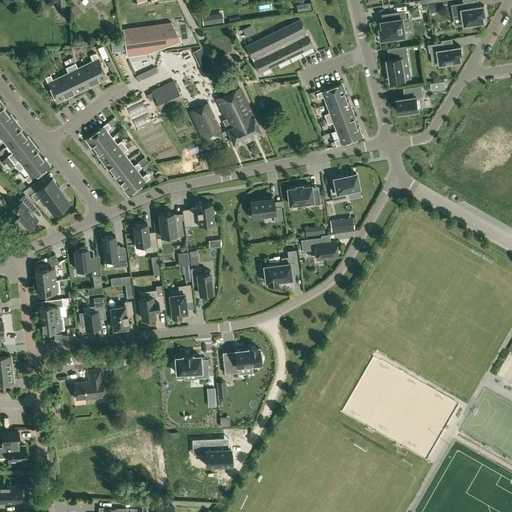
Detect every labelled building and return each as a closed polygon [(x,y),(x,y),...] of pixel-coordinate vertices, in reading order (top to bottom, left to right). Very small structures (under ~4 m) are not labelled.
[(56,0),(57,9),(66,8),(64,0),(56,0)] [(431,12),(438,11),(437,2),(429,3),(431,12)] [(464,2),(451,4),(453,16),(463,14),(464,24),(465,24),(465,26),(472,25),(472,23),(484,21),(483,15),(486,15),(484,5),(476,6),(476,5),(468,6),(468,7),(465,8),(464,2)] [(383,39),(384,40),(391,39),(390,37),(405,35),(403,18),(406,18),(405,10),(390,12),(391,19),(381,21),(382,28),(380,28),(380,30),(378,30),(379,37),(381,37),(381,39),(383,39)] [(252,60),(258,72),(278,62),(278,61),(281,59),(282,60),(290,56),(289,55),(293,53),(294,55),(302,51),(301,50),(305,48),(305,49),(313,45),(308,33),(306,34),(305,31),(306,30),(300,19),(293,22),(293,24),(289,26),(289,24),(281,28),(281,29),(278,31),(277,30),(269,34),(270,35),(266,37),(265,36),(245,46),(251,57),(252,57),(254,60),(252,60)] [(172,21),(122,27),(126,55),(146,53),(181,39),(172,21)] [(439,55),(440,63),(461,60),(460,54),(462,54),(461,46),(444,48),(443,41),(428,44),(429,51),(431,51),(431,56),(439,55)] [(406,45),(394,47),(395,54),(396,58),(402,57),(402,58),(405,57),(408,57),(406,45)] [(97,80),(98,82),(108,77),(96,52),(90,55),(93,60),(85,64),(94,82),(97,80)] [(389,59),(387,59),(391,81),(405,79),(405,78),(411,77),(408,57),(405,57),(402,58),(402,57),(396,58),(389,59)] [(110,60),(107,62),(112,73),(116,71),(110,60)] [(70,65),(82,89),(90,86),(89,84),(94,82),(85,64),(77,67),(75,62),(70,65)] [(73,91),(74,93),(82,89),(70,65),(66,67),(68,72),(60,76),(69,94),(73,91)] [(45,77),(57,102),(66,97),(65,95),(69,94),(60,76),(52,79),(50,74),(45,77)] [(160,109),(182,98),(173,79),(151,90),(160,109)] [(326,104),(345,97),(343,92),(345,92),(342,83),(316,92),(318,98),(323,96),(326,104)] [(423,109),(421,96),(423,95),(422,85),(406,87),(407,97),(397,98),(399,112),(423,109)] [(239,88),(217,98),(227,118),(222,120),(234,145),(261,132),(254,116),(253,116),(239,88)] [(188,106),(196,104),(191,90),(184,92),(188,106)] [(324,114),(326,119),(352,109),(348,100),(347,101),(345,97),(326,104),(329,112),(324,114)] [(204,141),(222,133),(208,102),(190,111),(204,141)] [(333,122),(336,130),(355,123),(353,118),(355,118),(352,109),(326,119),(328,124),(333,122)] [(0,132),(16,121),(10,114),(9,115),(6,111),(0,115),(0,132)] [(0,139),(2,138),(7,145),(23,133),(20,129),(21,128),(16,121),(0,132),(0,139)] [(92,145),(95,149),(111,137),(106,130),(111,126),(107,122),(85,139),(91,146),(92,145)] [(362,135),(358,126),(356,127),(355,123),(336,130),(339,138),(334,140),(336,145),(362,135)] [(8,155),(11,159),(33,143),(27,135),(26,136),(23,133),(7,145),(12,152),(8,155)] [(97,154),(102,161),(124,144),(121,140),(116,143),(111,137),(95,149),(98,153),(97,154)] [(18,160),(24,167),(40,155),(37,151),(38,150),(33,143),(11,159),(14,164),(18,160)] [(112,171),(128,159),(123,152),(127,148),(124,144),(102,161),(108,168),(109,167),(112,171)] [(25,177),(28,182),(50,165),(44,157),(43,158),(40,155),(24,167),(29,174),(25,177)] [(137,170),(141,166),(138,162),(133,165),(128,159),(112,171),(115,174),(113,176),(119,183),(121,182),(137,170)] [(122,187),(128,194),(150,177),(146,173),(142,176),(137,170),(121,182),(123,185),(122,187)] [(346,190),(358,187),(355,173),(333,177),(334,186),(328,187),(331,200),(348,197),(346,190)] [(23,189),(22,190),(25,194),(28,196),(37,189),(41,196),(53,212),(69,201),(52,177),(44,183),(40,178),(23,189)] [(296,186),(287,187),(289,203),(312,200),(313,205),(321,203),(319,189),(312,190),(311,184),(302,186),(302,184),(296,185),(296,186)] [(21,201),(8,213),(16,222),(19,220),(27,228),(38,218),(33,212),(37,207),(28,196),(25,194),(19,199),(21,201)] [(263,198),(250,199),(251,206),(248,206),(249,216),(273,213),(274,220),(283,219),(281,205),(274,206),(272,195),(263,196),(263,198)] [(214,222),(213,215),(217,215),(216,207),(212,207),(211,202),(204,203),(204,200),(195,201),(196,207),(189,208),(192,225),(214,222)] [(159,214),(161,235),(176,234),(176,236),(183,234),(182,219),(175,220),(173,212),(159,214)] [(329,219),(331,231),(341,230),(339,218),(329,219)] [(147,223),(133,224),(136,246),(145,245),(145,251),(157,250),(155,236),(149,237),(147,223)] [(100,246),(101,253),(103,253),(104,260),(113,258),(115,267),(127,265),(125,246),(117,247),(117,243),(116,244),(115,235),(101,237),(102,246),(100,246)] [(321,236),(301,239),(302,250),(315,248),(316,258),(328,256),(328,258),(335,258),(335,255),(337,255),(335,240),(322,242),(321,236)] [(79,249),(74,249),(77,269),(85,268),(86,274),(98,273),(96,259),(97,259),(96,255),(88,256),(87,248),(86,248),(86,246),(79,247),(79,249)] [(265,279),(266,281),(267,281),(267,283),(278,282),(277,280),(292,278),(290,270),(298,269),(297,255),(296,249),(287,250),(288,256),(281,257),(282,263),(264,265),(264,271),(262,271),(263,279),(265,279)] [(201,288),(202,293),(213,292),(211,277),(205,278),(203,266),(190,267),(190,271),(191,275),(193,289),(201,288)] [(36,282),(58,279),(56,279),(55,267),(35,269),(36,282)] [(60,292),(58,279),(36,282),(37,294),(60,292)] [(172,316),(181,315),(181,313),(187,312),(185,301),(192,300),(190,283),(178,285),(178,290),(169,291),(172,316)] [(163,294),(139,297),(142,318),(155,316),(154,309),(165,308),(163,294)] [(103,295),(93,297),(95,311),(80,313),(81,324),(84,323),(85,328),(101,326),(100,318),(106,318),(103,295)] [(113,326),(113,329),(128,327),(127,321),(128,320),(127,314),(133,313),(132,304),(131,300),(124,301),(125,305),(110,307),(112,319),(110,319),(111,326),(113,326)] [(40,319),(63,316),(60,316),(59,304),(39,306),(40,319)] [(40,319),(42,331),(64,329),(63,316),(40,319)] [(235,349),(235,350),(236,356),(223,358),(224,373),(238,371),(237,365),(251,364),(260,363),(260,361),(262,361),(262,354),(260,354),(259,347),(257,347),(257,346),(248,347),(249,348),(243,348),(235,349)] [(0,367),(11,367),(10,354),(0,354),(0,367)] [(176,371),(176,372),(184,372),(196,371),(196,377),(209,376),(208,364),(201,365),(200,359),(200,355),(192,355),(192,354),(190,354),(185,354),(183,354),(183,356),(175,356),(176,364),(174,364),(174,371),(176,371)] [(0,380),(13,380),(11,367),(0,367),(0,387),(0,388),(0,384),(0,380)] [(89,381),(74,383),(76,399),(87,397),(87,399),(88,399),(92,399),(93,398),(92,397),(105,395),(103,379),(102,380),(100,369),(88,370),(89,381)] [(24,444),(18,445),(18,441),(20,441),(19,431),(1,432),(2,445),(0,444),(0,454),(7,454),(8,460),(26,459),(24,444)] [(231,447),(229,447),(223,447),(223,437),(200,438),(201,453),(206,453),(206,464),(232,463),(232,451),(231,451),(231,447)] [(21,485),(0,485),(0,501),(21,501),(21,485)]
